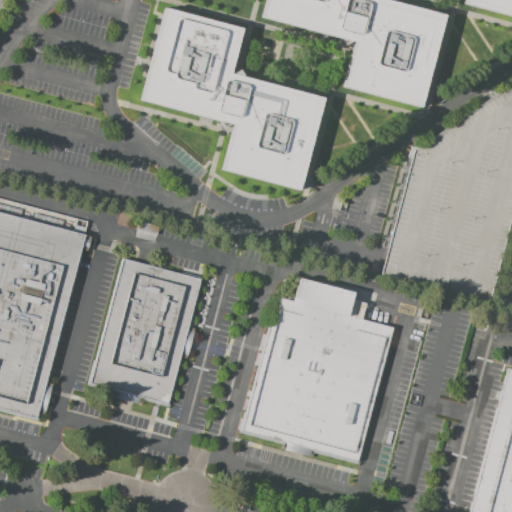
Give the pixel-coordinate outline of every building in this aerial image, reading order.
[(261,0),(256,20),(344,43),(350,45),(338,90),(415,111),(440,18),(368,0),(261,0)] [(511,0),(461,0),(460,7),(511,20),(511,0)] [(163,8),(240,28),(228,73),(237,75),(322,97),(298,190),(220,170),(232,125),(138,100),(163,8)] [(409,147),(410,174),(435,174),(434,139),(422,139),(422,147),(409,147)] [(0,213),(65,228),(68,216),(0,200),(0,213)] [(0,213),(82,235),(36,421),(0,411),(0,213)] [(121,259),(199,279),(167,405),(88,384),(121,259)] [(297,278),(352,293),(350,299),(364,304),(360,319),(391,328),(355,464),(240,430),(275,297),(292,301),(297,278)] [(468,511),(505,368),(511,369),(511,511),(468,511)]
